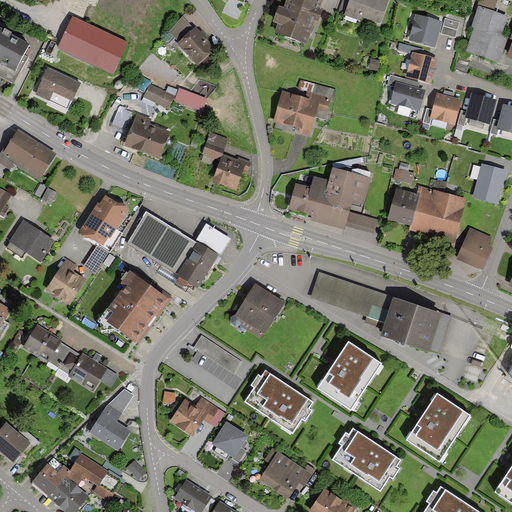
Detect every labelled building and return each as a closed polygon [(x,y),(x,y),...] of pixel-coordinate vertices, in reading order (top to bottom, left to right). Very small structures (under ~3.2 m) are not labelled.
[(323,0),(286,0),(284,7),(279,5),(273,21),(279,23),(275,33),(307,45),(315,21),(319,22),(324,9),(320,8),(323,0)] [(348,0),(341,0),(338,11),(344,13),(348,0)] [(380,23),(388,0),(349,0),(344,15),(360,21),(362,16),(380,23)] [(498,60),(506,37),(498,35),(505,15),(492,11),(495,0),(479,0),(471,25),(475,27),(467,50),(498,60)] [(443,22),(416,14),(408,40),(436,48),(443,22)] [(193,29),(182,17),(169,30),(180,41),(193,29)] [(460,22),(445,18),(441,33),(456,37),(460,22)] [(126,43),(72,20),(59,51),(113,74),(126,43)] [(214,47),(195,27),(193,29),(180,41),(178,43),(197,63),(214,47)] [(0,28),(0,78),(13,85),(28,58),(22,55),(28,44),(7,32),(0,28)] [(422,54),(423,49),(400,43),(398,50),(412,54),(412,52),(422,54)] [(422,54),(412,52),(412,54),(405,77),(431,84),(438,59),(422,54)] [(466,74),(471,56),(458,52),(453,71),(466,74)] [(381,61),(371,58),(369,68),(379,71),(381,61)] [(79,85),(47,70),(36,95),(47,101),(51,93),(71,102),(79,85)] [(397,82),(418,88),(420,83),(391,75),(388,85),(395,87),(397,82)] [(326,120),(331,102),(333,102),(337,89),(300,79),(295,96),(283,92),(275,120),(298,127),(300,128),(299,132),(310,135),(315,116),(326,120)] [(420,111),(426,90),(418,88),(397,82),(395,87),(391,103),(420,111)] [(173,96),(149,85),(143,97),(167,108),(173,96)] [(182,87),(177,100),(205,111),(210,97),(182,87)] [(454,125),(460,102),(437,96),(431,120),(454,125)] [(496,102),(473,96),(467,119),(489,125),(496,102)] [(125,106),(119,104),(111,125),(126,131),(132,114),(123,111),(125,106)] [(511,109),(505,107),(498,130),(511,133),(511,109)] [(432,110),(425,109),(423,122),(429,123),(432,110)] [(467,111),(460,110),(457,123),(464,124),(467,111)] [(150,121),(136,116),(125,147),(159,160),(169,134),(148,126),(150,121)] [(499,121),(493,119),(489,132),(496,134),(499,121)] [(39,180),(56,154),(17,130),(0,156),(0,164),(10,170),(14,164),(39,180)] [(228,139),(211,133),(203,153),(205,154),(202,161),(218,167),(213,180),(235,189),(243,169),(247,171),(251,161),(239,157),(238,159),(228,156),(222,153),(228,139)] [(506,172),(483,165),(482,169),(474,166),(470,179),(478,181),(473,199),(496,206),(506,172)] [(415,173),(397,168),(394,179),(412,184),(415,173)] [(359,217),(369,178),(332,169),(329,180),(314,176),(311,188),(295,184),(289,208),(313,214),(312,219),(342,227),(340,235),(374,244),(380,222),(359,217)] [(436,188),(447,190),(449,181),(438,179),(436,188)] [(454,242),(466,199),(420,186),(418,195),(397,189),(389,219),(411,225),(410,229),(454,242)] [(55,193),(46,188),(40,200),(48,205),(55,193)] [(9,194),(0,189),(0,215),(3,217),(9,207),(3,204),(9,194)] [(106,195),(93,215),(114,229),(127,209),(106,195)] [(195,240),(146,211),(127,243),(198,285),(217,253),(195,240)] [(114,229),(93,215),(81,234),(102,247),(114,229)] [(53,241),(23,222),(6,248),(21,258),(24,253),(40,262),(53,241)] [(230,238),(205,223),(195,240),(217,253),(220,255),(230,238)] [(489,237),(469,229),(457,258),(482,268),(491,247),(486,244),(489,237)] [(108,253),(96,245),(84,266),(96,273),(108,253)] [(72,264),(65,259),(46,288),(69,302),(83,279),(69,270),(72,264)] [(168,302),(129,273),(120,286),(125,289),(108,312),(115,316),(108,325),(136,345),(168,302)] [(367,318),(376,292),(318,273),(310,299),(367,318)] [(284,304),(257,286),(233,321),(261,339),(284,304)] [(451,316),(376,292),(367,318),(386,324),(382,337),(438,356),(451,316)] [(0,325),(9,311),(0,306),(0,325)] [(23,350),(46,364),(59,343),(61,341),(38,326),(23,350)] [(242,362),(202,336),(195,348),(199,350),(235,373),(242,362)] [(80,356),(59,343),(46,364),(67,377),(80,356)] [(383,366),(350,345),(336,366),(321,390),(354,411),(383,366)] [(81,354),(80,356),(67,377),(92,392),(100,381),(107,369),(81,354)] [(117,376),(107,369),(100,381),(110,387),(117,376)] [(287,387),(264,373),(261,378),(257,375),(249,388),(253,390),(243,405),(293,437),(302,421),(306,424),(313,413),(309,411),(313,404),(287,387)] [(175,393),(165,392),(164,402),(174,404),(175,393)] [(471,416),(438,394),(424,415),(407,441),(440,463),(471,416)] [(115,422),(129,400),(120,395),(107,407),(91,433),(117,449),(129,431),(115,422)] [(194,407),(184,401),(170,424),(192,437),(202,420),(208,424),(217,411),(199,400),(194,407)] [(249,436),(226,421),(210,445),(234,460),(243,446),(249,436)] [(16,433),(5,424),(0,430),(0,451),(14,462),(22,452),(28,457),(39,443),(20,428),(16,433)] [(376,444),(353,429),(349,434),(346,432),(338,445),(341,447),(332,462),(381,493),(391,478),(394,480),(401,470),(398,467),(402,461),(376,444)] [(250,451),(243,446),(234,460),(241,464),(250,451)] [(302,469),(271,449),(265,459),(271,463),(260,480),(287,497),(298,481),(305,485),(315,470),(306,464),(302,469)] [(81,455),(70,473),(80,482),(83,476),(97,485),(93,491),(107,500),(119,481),(106,473),(107,471),(81,455)] [(49,497),(70,473),(52,459),(32,483),(49,497)] [(144,472),(134,461),(128,468),(137,478),(144,472)] [(511,504),(511,471),(497,495),(511,504)] [(70,473),(49,497),(66,511),(75,511),(88,497),(75,487),(80,482),(70,473)] [(201,511),(211,496),(186,481),(175,499),(195,511),(201,511)] [(479,511),(464,502),(440,487),(437,492),(434,490),(425,502),(429,504),(424,511),(479,511)] [(324,491),(310,511),(353,511),(357,507),(346,500),(343,504),(324,491)] [(235,511),(219,502),(213,511),(235,511)]
